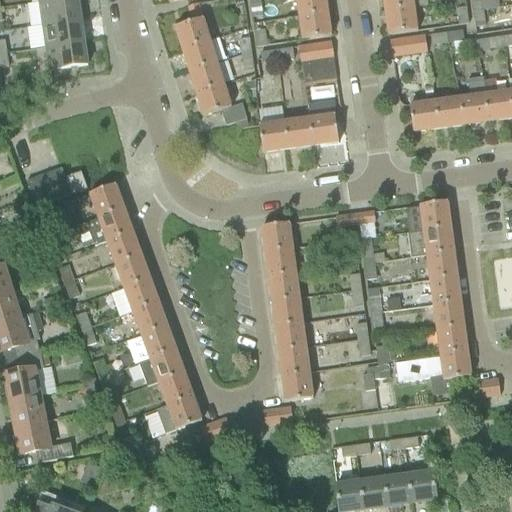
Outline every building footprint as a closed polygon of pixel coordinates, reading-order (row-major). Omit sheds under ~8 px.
[(70,0),(39,5),(42,27),(80,22),(76,0),(70,0)] [(296,0),(299,18),(327,14),(324,0),(296,0)] [(383,0),(385,13),(413,9),(411,0),(383,0)] [(481,0),(470,0),(472,13),(483,11),(481,0)] [(252,20),(262,19),(259,1),(249,2),(252,20)] [(174,29),(181,52),(208,43),(196,5),(186,8),(191,23),(174,29)] [(413,9),(385,13),(389,36),(417,32),(413,9)] [(466,10),(455,12),(457,27),(468,25),(466,10)] [(483,11),(472,13),(475,30),(485,28),(483,11)] [(327,14),(299,18),(286,20),(287,31),(300,29),(302,42),(330,37),(327,14)] [(42,27),(45,50),(83,44),(80,22),(42,27)] [(264,32),(254,33),(256,48),(266,47),(264,32)] [(462,34),(450,36),(452,45),(463,43),(462,34)] [(452,45),(450,36),(429,38),(431,48),(452,45)] [(389,42),(392,58),(427,53),(425,37),(389,42)] [(511,37),(501,39),(502,48),(511,47),(511,37)] [(238,41),(240,58),(250,55),(248,39),(238,41)] [(501,39),(487,41),(489,50),(502,48),(501,39)] [(181,52),(188,74),(215,66),(208,43),(181,52)] [(334,59),(331,43),(297,48),(300,64),(334,59)] [(83,44),(45,50),(49,73),(87,68),(83,44)] [(292,51),(274,53),(275,63),(293,60),(292,51)] [(275,63),(274,53),(259,55),(261,65),(275,63)] [(250,56),(240,58),(242,74),(253,72),(250,56)] [(215,66),(188,74),(195,96),(222,88),(215,66)] [(469,99),(459,101),(463,127),(487,124),(484,97),(481,79),(467,81),(469,99)] [(222,88),(195,96),(202,119),(220,114),(225,128),(245,122),(241,107),(229,110),(222,88)] [(511,118),(509,94),(484,97),(487,124),(511,120),(511,118)] [(459,101),(434,104),(438,131),(463,127),(459,101)] [(333,104),(306,107),(308,121),(312,148),(337,144),(334,118),(335,117),(333,104)] [(438,131),(434,104),(409,107),(412,134),(438,131)] [(308,121),(283,124),(287,151),(312,148),(308,121)] [(287,151),(283,124),(258,128),(262,154),(287,151)] [(70,197),(64,180),(61,171),(49,175),(59,201),(70,197)] [(80,174),(64,180),(70,197),(86,191),(80,174)] [(49,175),(37,179),(47,206),(59,201),(49,175)] [(14,178),(0,183),(0,191),(0,192),(17,186),(14,178)] [(37,179),(25,184),(35,210),(47,206),(37,179)] [(89,197),(98,221),(123,212),(114,188),(89,197)] [(420,208),(423,233),(450,230),(446,204),(420,208)] [(86,225),(94,249),(132,235),(123,212),(98,221),(86,225)] [(356,216),(358,226),(375,224),(373,214),(356,216)] [(352,227),(350,217),(335,219),(336,229),(352,227)] [(39,223),(45,241),(55,237),(49,220),(39,223)] [(261,229),(265,255),(291,251),(288,226),(261,229)] [(412,260),(426,258),(453,254),(450,230),(423,233),(408,235),(412,260)] [(132,235),(106,244),(115,268),(140,258),(132,235)] [(55,237),(45,241),(53,264),(63,260),(55,237)] [(370,240),(360,241),(363,267),(374,265),(370,240)] [(356,259),(354,243),(343,244),(346,261),(356,259)] [(265,255),(268,280),(295,276),(291,251),(265,255)] [(0,299),(12,295),(4,271),(13,268),(7,254),(0,256),(0,299)] [(426,258),(430,283),(456,279),(453,254),(426,258)] [(115,268),(124,291),(149,282),(140,258),(115,268)] [(374,265),(363,267),(366,283),(376,282),(374,265)] [(58,271),(57,272),(62,287),(72,284),(67,268),(58,271)] [(268,280),(271,304),(298,301),(295,276),(268,280)] [(348,277),(350,294),(361,292),(358,276),(348,277)] [(430,283),(433,308),(460,304),(456,279),(430,283)] [(124,291),(132,315),(158,305),(149,282),(124,291)] [(72,284),(62,287),(67,301),(77,298),(72,284)] [(367,292),(370,316),(382,314),(379,291),(367,292)] [(361,292),(350,294),(352,310),(363,309),(361,292)] [(0,299),(0,326),(20,321),(12,295),(0,299)] [(60,297),(42,303),(45,312),(63,307),(60,297)] [(271,304),(275,329),(301,325),(298,301),(271,304)] [(433,308),(436,332),(463,329),(460,304),(433,308)] [(132,315),(141,338),(166,329),(158,305),(132,315)] [(382,314),(370,316),(371,324),(383,322),(382,314)] [(74,319),(80,334),(89,331),(84,315),(74,319)] [(0,355),(12,351),(15,363),(39,357),(38,351),(36,343),(39,341),(32,317),(20,321),(0,326),(0,355)] [(275,329),(278,354),(305,350),(301,325),(275,329)] [(354,326),(357,343),(368,342),(365,325),(354,326)] [(141,338),(150,361),(175,352),(166,329),(141,338)] [(436,332),(440,357),(466,353),(463,329),(436,332)] [(89,331),(80,334),(85,348),(95,345),(89,331)] [(368,342),(357,343),(359,360),(370,358),(368,342)] [(375,350),(377,366),(387,364),(385,348),(375,350)] [(44,350),(38,351),(39,357),(43,369),(48,368),(44,350)] [(76,350),(61,354),(64,369),(80,365),(76,350)] [(278,354),(281,378),(308,375),(305,350),(278,354)] [(147,389),(158,385),(184,376),(175,352),(150,361),(138,366),(147,389)] [(397,365),(395,366),(398,385),(443,378),(443,382),(470,379),(466,353),(440,357),(440,359),(397,365)] [(3,379),(8,405),(40,399),(35,373),(43,372),(43,369),(39,357),(15,363),(18,375),(3,379)] [(92,365),(98,380),(107,377),(106,376),(112,374),(109,367),(105,368),(102,361),(92,365)] [(387,364),(377,366),(379,382),(389,380),(387,364)] [(308,375),(281,378),(285,404),(311,400),(308,375)] [(158,385),(167,408),(192,399),(184,376),(158,385)] [(362,377),(364,393),(374,392),(372,376),(362,377)] [(107,377),(98,380),(107,404),(116,401),(107,377)] [(497,382),(471,385),(470,385),(472,401),(500,398),(497,382)] [(83,392),(91,408),(99,405),(92,388),(83,392)] [(8,405),(13,431),(45,425),(40,399),(8,405)] [(167,408),(156,413),(160,425),(164,437),(176,432),(201,423),(192,399),(167,408)] [(109,411),(115,428),(125,424),(119,407),(109,411)] [(290,410),(278,411),(262,413),(265,429),(292,426),(290,410)] [(225,421),(203,429),(199,431),(205,446),(231,436),(225,421)] [(125,424),(115,428),(120,441),(130,437),(125,424)] [(45,425),(13,431),(18,458),(34,455),(36,467),(72,459),(69,446),(50,450),(45,425)] [(417,439),(402,441),(404,451),(418,449),(417,439)] [(404,451),(402,441),(388,443),(390,453),(404,451)] [(368,446),(354,448),(356,457),(370,456),(368,446)] [(356,457),(354,448),(340,449),(341,459),(356,457)] [(431,475),(407,479),(411,505),(434,502),(435,503),(436,503),(432,474),(431,474),(431,475)] [(407,479),(383,482),(387,508),(411,505),(407,479)] [(383,482),(359,485),(363,511),(387,508),(383,482)] [(359,511),(363,511),(359,485),(336,488),(336,487),(335,487),(338,511),(359,511)] [(37,505),(34,511),(83,511),(84,511),(59,502),(39,494),(37,505)]
